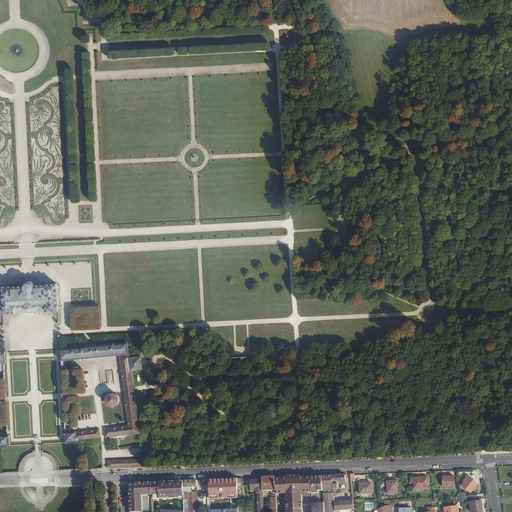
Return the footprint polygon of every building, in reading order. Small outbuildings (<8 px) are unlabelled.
[(47,311),(58,311),(57,284),(37,285),(33,281),(25,281),(21,286),(1,286),(3,314),(14,313),(14,307),(23,307),(25,308),(36,308),(37,306),(46,306),(47,311)] [(129,434),(129,435),(137,434),(139,434),(140,434),(140,433),(143,433),(141,419),(138,419),(134,391),(134,386),(131,370),(143,368),(141,356),(130,357),(129,354),(128,343),(96,345),(92,346),(87,346),(59,349),(60,360),(119,355),(128,425),(105,428),(106,437),(129,434)] [(107,404),(108,405),(109,406),(110,406),(111,407),(113,407),(114,407),(115,407),(117,406),(118,405),(119,404),(119,403),(120,402),(120,400),(120,399),(120,397),(119,396),(119,395),(118,394),(117,393),(115,393),(114,392),(112,392),(111,392),(110,393),(109,394),(107,394),(107,396),(106,397),(106,398),(105,400),(106,401),(106,402),(107,404)] [(99,438),(99,429),(76,431),(76,430),(64,431),(63,431),(64,442),(73,442),(77,442),(77,440),(99,438)] [(5,435),(0,435),(0,445),(10,445),(10,435),(8,435),(5,435)] [(126,466),(144,465),(143,458),(107,460),(108,467),(126,466)] [(337,481),(337,484),(338,484),(342,483),(342,484),(346,484),(345,475),(336,476),(337,482),(337,481)] [(310,479),(310,477),(299,477),(299,476),(285,476),(285,478),(275,479),(275,491),(276,494),(283,494),(283,492),(286,492),(286,511),(301,511),(301,492),(303,491),(303,493),(311,492),(310,479)] [(323,489),(322,476),(314,477),(314,479),(310,479),(311,492),(311,494),(319,493),(319,491),(323,491),(323,489)] [(323,489),(333,488),(332,476),(322,476),(323,489)] [(262,477),(262,480),(263,491),(275,491),(275,479),(275,477),(262,477)] [(454,486),(454,477),(442,477),(443,487),(454,486)] [(478,484),(469,477),(462,486),(471,493),(478,484)] [(427,478),(414,478),(414,489),(428,488),(427,478)] [(237,486),(237,479),(208,479),(209,498),(238,497),(237,486)] [(197,492),(196,480),(183,481),(184,498),(184,511),(198,511),(198,492),(197,492)] [(263,511),(263,491),(262,480),(250,480),(250,491),(256,491),(256,493),(257,493),(257,511),(263,511)] [(184,498),(183,481),(152,482),(152,495),(152,499),(184,498)] [(397,481),(387,481),(387,493),(398,493),(397,481)] [(152,495),(152,482),(133,483),(129,486),(130,511),(142,511),(141,496),(152,495)] [(371,483),(359,484),(360,494),(372,493),(371,483)] [(324,511),(335,511),(334,502),(333,493),(323,494),(323,502),(324,503),(324,511)] [(338,510),(354,509),(353,502),(353,499),(347,499),(347,501),(334,502),(335,511),(338,510)] [(482,511),(481,501),(470,502),(471,511),(482,511)] [(324,511),(324,503),(318,504),(312,504),(312,511),(324,511)]
